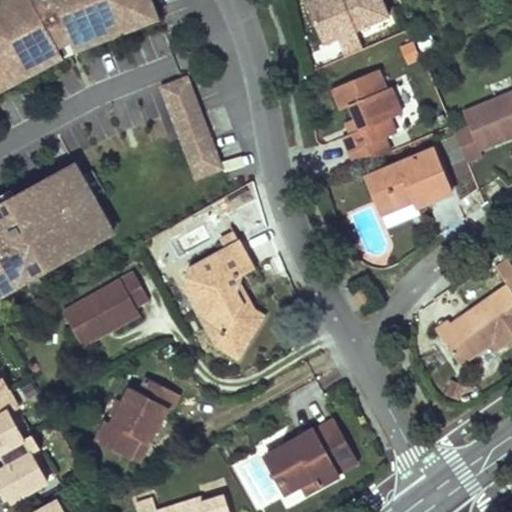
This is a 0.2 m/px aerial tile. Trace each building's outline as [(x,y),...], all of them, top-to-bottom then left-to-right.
[(135,11),(152,4),(150,0),(12,0),(17,8),(0,16),(0,71),(8,67),(15,80),(43,65),(39,56),(58,46),(53,37),(65,31),(69,40),(90,31),(93,41),(139,23),(135,11)] [(0,16),(17,8),(12,0),(10,0),(0,5),(0,16)] [(313,0),(309,2),(326,43),(341,37),(348,56),(367,48),(358,29),(391,16),(383,0),(313,0)] [(157,16),(152,4),(135,11),(139,23),(157,16)] [(43,65),(63,54),(74,49),(93,41),(90,31),(69,40),(65,31),(53,37),(58,46),(39,56),(43,65)] [(0,88),(15,80),(8,67),(0,71),(0,88)] [(333,89),(342,110),(351,106),(356,118),(361,129),(352,133),(344,136),(351,153),(386,138),(398,133),(391,119),(403,114),(392,87),(388,89),(380,69),(333,89)] [(214,147),(190,88),(186,76),(162,86),(166,97),(180,134),(189,157),(214,147)] [(455,132),(468,163),(484,157),(481,151),(511,138),(511,91),(464,112),(470,126),(455,132)] [(356,118),(347,122),(352,133),(361,129),(356,118)] [(386,138),(351,153),(357,166),(391,152),(386,138)] [(221,166),(214,147),(189,157),(196,175),(221,166)] [(367,177),(382,214),(415,200),(418,207),(430,202),(453,192),(435,149),(367,177)] [(65,168),(58,172),(64,183),(81,174),(75,163),(65,168)] [(0,204),(0,294),(4,292),(0,285),(0,279),(15,271),(35,260),(41,271),(96,240),(90,229),(107,219),(81,174),(64,183),(58,172),(0,204)] [(415,200),(382,214),(385,220),(418,207),(415,200)] [(107,219),(90,229),(96,240),(113,231),(107,219)] [(191,268),(202,287),(196,306),(212,334),(221,341),(218,346),(239,358),(265,315),(254,309),(244,303),(238,292),(240,284),(243,274),(255,268),(235,232),(221,240),(226,249),(191,268)] [(15,271),(0,279),(0,285),(4,292),(21,282),(41,271),(35,260),(15,271)] [(191,268),(186,288),(196,306),(202,287),(191,268)] [(65,312),(84,346),(141,314),(137,307),(150,299),(135,272),(65,312)] [(449,348),(461,365),(494,343),(500,338),(506,347),(511,342),(511,277),(506,282),(509,286),(488,300),(452,325),(461,339),(449,348)] [(254,309),(240,284),(238,292),(244,303),(254,309)] [(363,308),(375,302),(365,285),(353,291),(363,308)] [(449,321),(436,330),(449,348),(461,339),(452,325),(449,321)] [(500,338),(494,343),(499,351),(506,347),(500,338)] [(44,445),(35,430),(27,435),(12,408),(20,403),(4,374),(0,376),(0,451),(3,450),(10,463),(0,468),(0,470),(9,486),(4,488),(0,491),(4,498),(9,495),(11,500),(47,480),(31,452),(44,445)] [(141,392),(131,387),(123,403),(113,424),(108,421),(97,441),(131,459),(141,440),(151,445),(170,409),(172,411),(181,395),(148,378),(141,392)] [(123,403),(118,401),(108,421),(113,424),(123,403)] [(355,462),(332,421),(315,430),(315,429),(266,457),(286,494),(302,485),(306,494),(340,476),(338,472),(355,462)] [(151,445),(141,440),(131,459),(141,464),(151,445)] [(231,511),(226,496),(204,502),(203,498),(158,511),(156,505),(139,510),(139,511),(231,511)] [(64,511),(58,500),(36,511),(64,511)]
